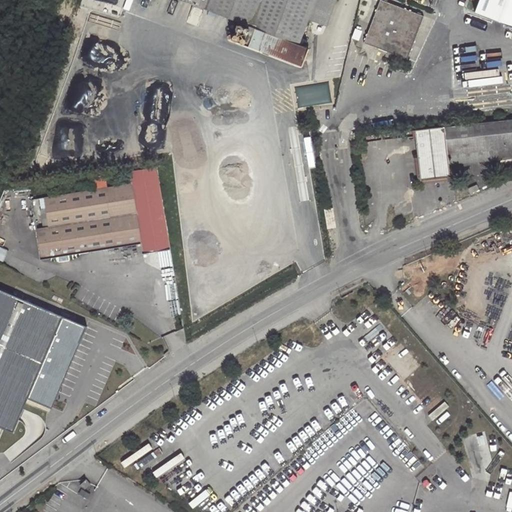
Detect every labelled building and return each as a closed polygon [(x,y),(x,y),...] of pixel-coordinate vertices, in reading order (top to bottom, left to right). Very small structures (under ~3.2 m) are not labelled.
[(181,0),(237,21),(231,39),(301,66),(307,48),(297,43),(306,18),(325,25),(334,0),(181,0)] [(386,0),(381,0),(365,41),(383,48),(408,58),(425,15),(386,0)] [(511,25),(511,0),(480,0),(476,11),(511,25)] [(281,133),(276,97),(254,101),(259,136),(281,133)] [(511,119),(414,131),(419,180),(449,177),(447,166),(511,158),(511,119)] [(157,165),(131,169),(143,253),(170,249),(157,165)] [(41,258),(79,252),(141,242),(133,183),(70,192),(45,196),(47,208),(41,209),(43,227),(37,227),(38,234),(41,258)] [(470,194),(479,190),(477,184),(467,188),(470,194)] [(335,228),(331,208),(323,210),(327,229),(335,228)] [(84,327),(0,291),(0,445),(6,430),(12,433),(26,400),(49,409),(84,327)] [(391,343),(380,352),(422,401),(433,392),(413,369),(411,367),(391,343)] [(85,489),(90,484),(85,479),(80,485),(85,489)]
